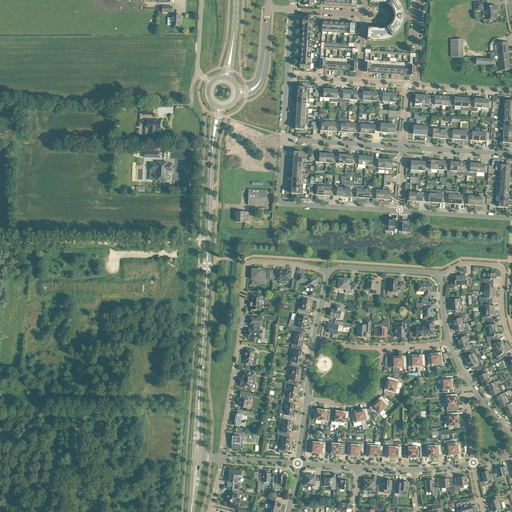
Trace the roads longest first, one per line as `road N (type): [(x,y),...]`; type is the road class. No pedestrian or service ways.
road 1 (residential): [(328,272),(295,263),(245,266),(220,458)]
road 2 (track): [(0,243),(199,239)]
road 3 (residential): [(399,211),(283,203),(283,139)]
road 4 (residential): [(511,338),(502,267),(464,262),(439,277)]
road 5 (tertiary): [(198,404),(205,275)]
road 6 (residential): [(403,147),(283,139)]
